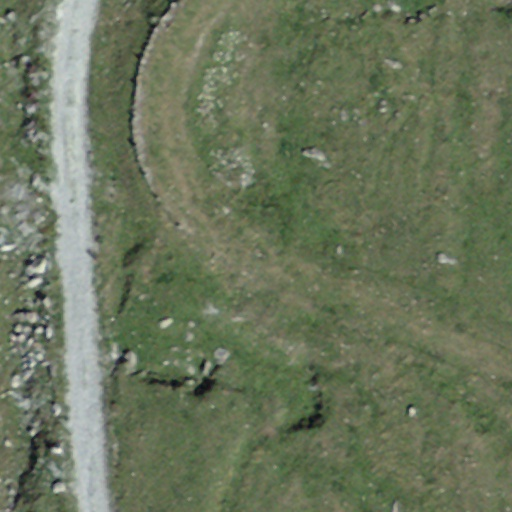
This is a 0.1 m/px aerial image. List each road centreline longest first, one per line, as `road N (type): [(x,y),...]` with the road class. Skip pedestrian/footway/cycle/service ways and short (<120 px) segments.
road 1 (track): [(211,0),(186,32),(168,77),(161,140),(172,176),(213,227),(511,356)]
road 2 (track): [(97,511),(67,111),(85,0)]
